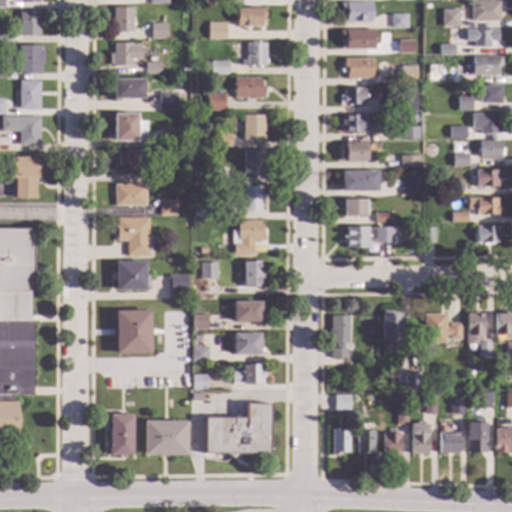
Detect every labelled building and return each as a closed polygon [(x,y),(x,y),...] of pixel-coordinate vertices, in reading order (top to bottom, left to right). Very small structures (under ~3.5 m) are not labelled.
[(497,22),(468,22),(468,1),(497,1),(497,22)] [(369,22),(343,22),(343,12),(338,12),(338,3),(343,3),(369,3),(369,22)] [(131,32),(111,32),(112,7),(131,8),(131,32)] [(262,27),(234,27),(235,9),(262,9),(262,27)] [(456,27),(439,27),(439,10),(455,11),(456,11),(456,27)] [(38,25),(37,25),(37,36),(18,36),(17,11),(38,11),(38,25)] [(405,29),(389,29),(389,14),(405,14),(405,29)] [(224,40),(206,40),(206,23),(224,23),(224,40)] [(165,40),(149,39),(149,24),(165,24),(165,40)] [(371,49),(343,49),(343,39),(337,39),(337,30),(371,30),(371,49)] [(496,47),(471,47),(472,41),(463,41),(463,30),(496,31),(496,47)] [(12,42),(0,42),(0,32),(12,32),(12,42)] [(395,54),(411,54),(412,41),(396,41),(395,54)] [(130,45),(139,45),(139,60),(131,60),(131,67),(112,67),(112,65),(108,65),(108,52),(111,52),(111,44),(130,43),(130,45)] [(264,66),(239,66),(239,60),(244,60),(244,44),(264,44),(264,66)] [(452,55),(437,56),(437,45),(452,45),(452,55)] [(39,50),(41,50),(41,63),(39,63),(39,75),(16,75),(16,46),(39,46),(39,50)] [(500,65),(495,65),(495,76),(470,76),(470,57),(500,57),(500,65)] [(370,79),(345,79),(345,74),(342,74),(342,59),(370,59),(370,79)] [(226,76),(207,75),(207,61),(226,61),(226,76)] [(159,75),(143,75),(143,62),(159,62),(159,75)] [(414,84),(398,84),(398,66),(414,66),(414,84)] [(458,84),(445,84),(445,73),(458,73),(458,84)] [(260,87),(262,87),(262,99),(253,99),(253,100),(247,100),(247,99),(232,99),(232,78),(260,78),(260,87)] [(142,100),(111,100),(111,80),(142,79),(142,100)] [(37,110),(16,110),(17,81),(37,81),(37,110)] [(498,104),(476,103),(476,86),(498,86),(498,104)] [(363,105),(338,105),(338,96),(342,96),(342,87),(363,88),(363,105)] [(176,111),(157,111),(157,92),(176,92),(176,111)] [(414,112),(397,111),(397,93),(414,93),(414,112)] [(222,110),(201,111),(201,95),(222,94),(222,110)] [(469,111),(455,111),(455,97),(469,97),(469,111)] [(136,122),(145,122),(145,135),(136,135),(136,141),(112,141),(112,114),(136,114),(136,122)] [(417,122),(407,125),(404,118),(414,114),(417,122)] [(496,135),(477,135),(477,130),(469,130),(469,114),(496,114),(496,135)] [(364,123),(370,123),(370,134),(340,133),(340,115),(364,115),(364,123)] [(262,141),(241,141),(241,116),(263,116),(262,141)] [(37,146),(16,146),(17,132),(0,132),(0,117),(37,117),(37,146)] [(417,140),(399,140),(399,127),(417,127),(417,140)] [(463,139),(448,139),(448,127),(463,127),(463,139)] [(177,146),(159,146),(159,129),(177,128),(177,146)] [(229,148),(214,148),(214,135),(229,135),(229,148)] [(498,158),(477,158),(477,154),(477,141),(498,141),(498,158)] [(364,162),(339,162),(339,143),(364,143),(364,162)] [(143,163),(134,163),(134,170),(113,170),(113,149),(143,149),(143,163)] [(262,164),(260,164),(260,175),(241,175),(242,151),(262,151),(262,164)] [(466,167),(450,167),(450,154),(466,154),(466,167)] [(417,168),(398,168),(398,156),(417,156),(417,168)] [(35,179),(35,199),(13,199),(13,179),(8,178),(8,157),(37,157),(36,179),(35,179)] [(166,181),(149,181),(149,168),(166,168),(166,181)] [(223,183),(206,183),(206,170),(223,170),(223,183)] [(495,178),(496,178),(496,186),(495,186),(495,188),(474,188),(474,171),(495,171),(495,178)] [(375,192),(339,192),(339,172),(375,172),(375,192)] [(416,196),(399,196),(399,176),(416,176),(416,196)] [(144,206),(113,206),(112,185),(144,185),(144,206)] [(461,194),(447,194),(447,185),(461,185),(461,194)] [(260,194),(262,194),(262,201),(260,201),(260,211),(241,211),(241,187),(260,187),(260,194)] [(496,215),(475,215),(475,210),(465,210),(465,198),(496,198),(496,215)] [(363,217),(342,217),(342,199),(363,199),(363,217)] [(175,216),(158,216),(158,200),(175,200),(175,216)] [(227,219),(210,219),(210,206),(226,206),(227,219)] [(205,218),(193,218),(193,210),(205,210),(205,218)] [(465,223),(449,223),(449,212),(465,212),(465,223)] [(389,224),(373,224),(373,213),(389,213),(389,224)] [(147,238),(153,238),(153,247),(147,247),(147,257),(124,257),(124,242),(113,242),(113,226),(115,226),(115,218),(147,218),(147,238)] [(259,229),(265,229),(265,234),(262,234),(261,242),(255,241),(255,245),(257,245),(257,253),(250,253),(250,255),(232,255),(232,245),(230,245),(230,231),(236,231),(236,220),(259,221),(259,229)] [(497,244),(474,244),(473,233),(475,233),(475,226),(496,226),(497,244)] [(391,243),(373,243),(373,242),(365,242),(365,248),(344,249),(344,241),(341,241),(341,236),(344,235),(344,228),(391,227),(391,243)] [(0,228),(28,229),(28,247),(31,247),(31,274),(27,274),(27,322),(30,322),(30,395),(10,395),(10,403),(14,403),(14,438),(0,438),(0,228)] [(433,244),(420,244),(420,228),(433,228),(433,244)] [(260,270),(262,270),(262,287),(241,287),(241,261),(260,262),(260,270)] [(143,274),(147,274),(147,291),(114,291),(113,263),(143,262),(143,274)] [(215,280),(198,280),(198,263),(215,263),(215,280)] [(186,293),(167,294),(166,276),(185,276),(186,293)] [(259,322),(231,322),(231,303),(259,303),(259,322)] [(149,354),(113,355),(112,312),(148,311),(149,354)] [(391,316),(399,315),(399,342),(382,342),(381,311),(391,311),(391,316)] [(506,314),(509,314),(510,335),(494,336),(493,314),(500,314),(500,312),(506,312),(506,314)] [(482,336),(481,336),(481,341),(476,341),(476,344),(465,345),(464,315),(482,314),(482,336)] [(206,331),(190,331),(190,316),(205,315),(206,331)] [(444,327),(448,327),(448,324),(458,324),(459,340),(448,340),(448,335),(444,335),(444,343),(423,344),(423,315),(444,315),(444,327)] [(347,344),(343,344),(343,349),(346,349),(346,351),(348,351),(348,357),(346,357),(346,359),(329,359),(329,349),(336,349),(336,343),(327,344),(327,329),(329,329),(329,316),(347,316),(347,344)] [(258,355),(231,355),(231,334),(258,334),(258,355)] [(489,358),(476,358),(476,343),(489,343),(489,358)] [(206,362),(189,362),(189,347),(206,347),(206,362)] [(262,385),(229,385),(229,371),(240,371),(240,365),(262,365),(262,385)] [(419,390),(403,390),(403,373),(419,373),(419,390)] [(206,390),(190,391),(190,375),(206,375),(206,390)] [(201,401),(190,402),(190,394),(201,393),(201,401)] [(489,394),(489,409),(473,408),(474,393),(489,394)] [(511,393),(511,408),(503,408),(503,393),(511,393)] [(349,396),(348,411),(332,411),(333,396),(349,396)] [(434,398),(433,415),(421,414),(422,398),(434,398)] [(462,399),(461,414),(447,414),(448,399),(462,399)] [(268,455),(201,454),(201,418),(242,418),(242,404),(268,404),(268,455)] [(405,409),(405,426),(394,425),(395,409),(405,409)] [(130,456),(107,456),(107,415),(130,415),(130,456)] [(184,456),(141,456),(141,421),(184,422),(184,456)] [(479,422),(479,423),(484,424),(483,454),(464,453),(465,423),(468,424),(468,421),(479,422)] [(423,423),(423,425),(427,425),(426,455),(408,454),(409,425),(415,425),(415,422),(423,423)] [(511,429),(511,454),(492,453),(493,428),(511,429)] [(337,430),(337,431),(347,431),(346,454),(338,454),(337,455),(330,455),(331,429),(337,430)] [(362,430),(362,431),(372,431),(371,454),(355,454),(356,430),(362,430)] [(457,433),(456,454),(437,454),(438,433),(457,433)] [(399,434),(398,455),(380,454),(381,434),(399,434)]
